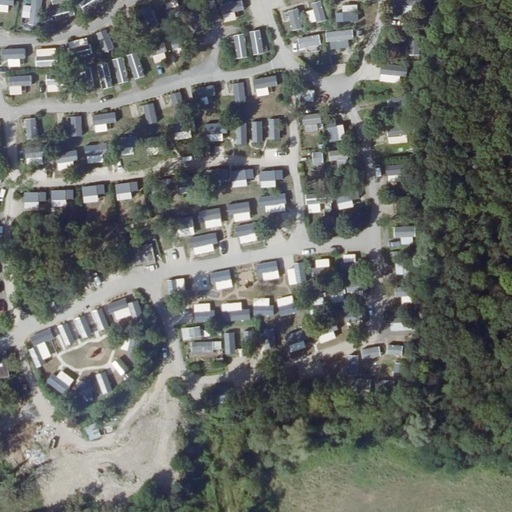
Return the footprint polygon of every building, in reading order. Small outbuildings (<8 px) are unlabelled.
[(0,0),(0,10),(1,10),(2,3),(11,5),(12,0),(0,0)] [(78,0),(83,10),(103,1),(103,0),(78,0)] [(168,0),(172,14),(179,12),(176,0),(168,0)] [(223,22),(235,19),(234,12),(243,9),(240,0),(236,0),(219,4),(223,22)] [(311,2),(314,21),(325,20),(322,0),(311,2)] [(37,3),(23,2),(20,20),(34,22),(37,3)] [(71,4),(48,9),(51,21),(74,16),(71,4)] [(138,10),(145,29),(158,25),(151,5),(138,10)] [(298,8),(287,10),(290,29),(301,28),(298,8)] [(187,15),(189,32),(200,31),(198,13),(187,15)] [(107,28),(96,32),(102,52),(113,48),(107,28)] [(248,31),(252,54),(263,53),(260,29),(248,31)] [(349,29),(326,31),(330,64),(348,62),(347,49),(351,48),(349,29)] [(417,54),(418,30),(409,29),(408,54),(417,54)] [(241,32),(230,35),(237,58),(248,55),(241,32)] [(298,48),(320,44),(318,34),(296,38),(298,48)] [(87,37),(67,42),(71,58),(91,53),(87,37)] [(172,49),(180,47),(178,39),(170,40),(172,49)] [(149,45),(153,63),(167,60),(163,42),(149,45)] [(56,48),(35,48),(35,66),(57,65),(56,48)] [(131,78),(143,76),(139,52),(127,54),(131,78)] [(117,83),(129,80),(122,56),(111,59),(117,83)] [(99,88),(111,86),(108,62),(96,63),(99,88)] [(330,73),(345,74),(346,64),(330,64),(330,73)] [(376,81),(384,81),(384,74),(398,75),(398,64),(376,64),(376,81)] [(92,67),(80,67),(81,92),(93,91),(92,67)] [(21,93),(20,85),(31,85),(30,74),(8,75),(9,94),(21,93)] [(46,91),(55,90),(55,74),(45,74),(46,91)] [(280,98),(280,80),(264,79),(264,98),(280,98)] [(253,84),(234,85),(235,101),(254,100),(253,84)] [(198,87),(182,90),(185,105),(202,102),(198,87)] [(211,105),(229,103),(226,87),(209,89),(211,105)] [(313,101),(314,88),(297,88),(297,100),(313,101)] [(171,112),(169,98),(151,100),(153,114),(171,112)] [(142,103),(125,107),(129,122),(146,118),(142,103)] [(186,130),(202,128),(201,112),(185,113),(186,130)] [(320,113),(302,114),(302,124),(320,123),(320,113)] [(96,129),(113,128),(113,115),(96,115),(96,129)] [(24,139),(37,138),(36,117),(23,118),(24,139)] [(56,117),(40,118),(41,135),(57,135),(56,117)] [(235,120),(236,137),(252,136),(252,119),(235,120)] [(262,120),(263,138),(276,137),(275,119),(262,120)] [(226,120),(211,121),(212,139),(227,137),(226,120)] [(387,126),(387,143),(406,142),(405,125),(387,126)] [(164,153),(179,154),(180,135),(165,135),(164,153)] [(129,142),(116,143),(118,160),(131,159),(129,142)] [(90,165),(104,164),(103,147),(89,148),(90,165)] [(60,149),(60,160),(79,160),(79,150),(60,149)] [(321,150),(311,151),(312,162),(322,162),(321,150)] [(343,150),(328,150),(328,162),(343,161),(343,150)] [(29,153),(30,170),(45,169),(44,152),(29,153)] [(228,188),(229,168),(220,168),(219,188),(228,188)] [(234,171),(233,188),(250,188),(251,172),(234,171)] [(281,182),(281,171),(261,172),(261,183),(281,182)] [(174,184),(166,185),(166,201),(175,200),(174,184)] [(132,201),(131,186),(114,186),(114,202),(132,201)] [(98,187),(80,188),(80,205),(98,204),(98,187)] [(339,192),(340,208),(353,207),(353,191),(339,192)] [(66,209),(65,192),(47,193),(48,200),(46,200),(46,210),(66,209)] [(28,211),(45,210),(45,194),(27,195),(28,211)] [(256,198),(242,198),(242,216),(256,216),(256,198)] [(268,222),(284,221),(283,208),(267,208),(268,222)] [(222,211),(210,213),(213,231),(226,228),(222,211)] [(176,234),(187,234),(188,226),(191,226),(191,217),(177,217),(176,234)] [(334,217),(324,217),(324,225),(334,226),(334,217)] [(393,226),(394,237),(415,236),(414,225),(393,226)] [(246,238),(252,238),(252,246),(263,245),(263,229),(246,229),(246,238)] [(200,235),(203,254),(215,253),(212,233),(200,235)] [(152,244),(132,246),(133,265),(153,263),(152,244)] [(350,264),(340,262),(338,272),(348,274),(350,264)] [(394,262),(396,275),(403,274),(402,262),(394,262)] [(278,272),(257,275),(259,286),(279,282),(278,272)] [(287,282),(306,282),(305,272),(286,273),(287,282)] [(229,279),(229,289),(248,289),(248,279),(229,279)] [(351,282),(351,298),(365,299),(365,282),(351,282)] [(222,295),(221,284),(201,285),(201,296),(222,295)] [(311,303),(344,302),(343,285),(311,286),(311,303)] [(115,298),(117,309),(125,308),(126,314),(138,311),(135,294),(115,298)] [(232,309),(239,308),(239,315),(249,315),(247,298),(231,299),(232,309)] [(267,300),(268,318),(280,317),(280,300),(267,300)] [(224,302),(204,302),(205,315),(224,314),(224,302)] [(178,318),(185,317),(186,323),(198,322),(197,305),(177,307),(178,318)] [(345,321),(363,318),(361,308),(343,311),(345,321)] [(82,314),(64,322),(69,332),(87,323),(82,314)] [(121,318),(123,329),(140,325),(137,314),(121,318)] [(182,339),(201,336),(199,325),(180,328),(182,339)] [(80,336),(86,353),(99,348),(93,332),(80,336)] [(30,350),(49,343),(45,333),(26,340),(30,350)] [(390,343),(410,343),(410,335),(390,335),(390,343)] [(192,340),(191,352),(220,352),(221,341),(192,340)] [(245,343),(235,343),(235,356),(246,356),(245,343)] [(37,368),(55,361),(51,351),(33,358),(37,368)] [(97,352),(84,357),(90,373),(103,368),(97,352)] [(394,374),(395,363),(388,362),(386,373),(394,374)] [(56,372),(41,378),(45,387),(60,381),(56,372)] [(97,389),(109,386),(107,376),(95,379),(97,389)] [(85,394),(97,389),(93,380),(81,384),(85,394)] [(84,427),(89,441),(101,436),(95,422),(84,427)]
